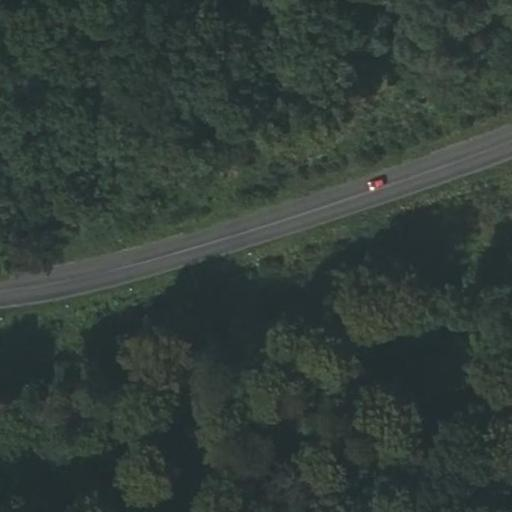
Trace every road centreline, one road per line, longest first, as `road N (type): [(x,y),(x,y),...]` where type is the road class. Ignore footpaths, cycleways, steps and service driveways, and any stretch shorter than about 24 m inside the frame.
road 1 (tertiary): [(0,292),(152,254),(511,139)]
road 2 (track): [(293,0),(107,180),(0,215)]
